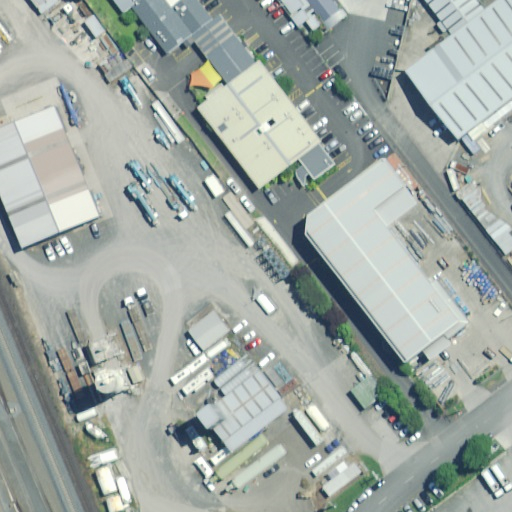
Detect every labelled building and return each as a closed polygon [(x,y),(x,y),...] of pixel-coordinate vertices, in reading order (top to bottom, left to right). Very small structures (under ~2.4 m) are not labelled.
[(175,6),(170,0),(123,0),(166,55),(196,33),(175,6)] [(196,33),(217,18),(202,0),(183,0),(175,6),(196,33)] [(307,22),(314,31),(323,25),(328,31),(349,15),(337,0),(281,0),(302,26),(307,22)] [(511,96),(511,0),(498,0),(479,14),(446,40),(399,76),(451,143),(511,96)] [(415,0),(446,40),(479,14),(468,0),(415,0)] [(223,13),(217,18),(196,33),(193,36),(207,53),(237,31),(223,13)] [(94,15),(85,22),(98,39),(107,32),(94,15)] [(260,60),(237,31),(207,53),(230,83),(260,60)] [(105,75),(110,83),(132,68),(127,60),(105,75)] [(337,160),(260,60),(230,83),(200,106),(261,186),(300,156),(316,176),(337,160)] [(0,174),(28,244),(104,213),(58,103),(0,126),(0,174)] [(480,153),(470,139),(462,145),(472,159),(480,153)] [(304,233),(404,361),(459,319),(389,229),(416,208),(377,158),(306,212),(304,233)] [(511,251),(511,233),(477,189),(463,199),(507,255),(511,251)] [(229,332),(213,312),(189,330),(205,351),(229,332)] [(118,356),(111,339),(92,347),(98,364),(118,356)] [(199,416),(221,442),(276,398),(254,371),(199,416)] [(385,395),(371,376),(352,391),(366,409),(385,395)] [(349,469),(344,463),(330,473),(334,479),(323,488),(330,497),(363,473),(356,463),(349,469)]
